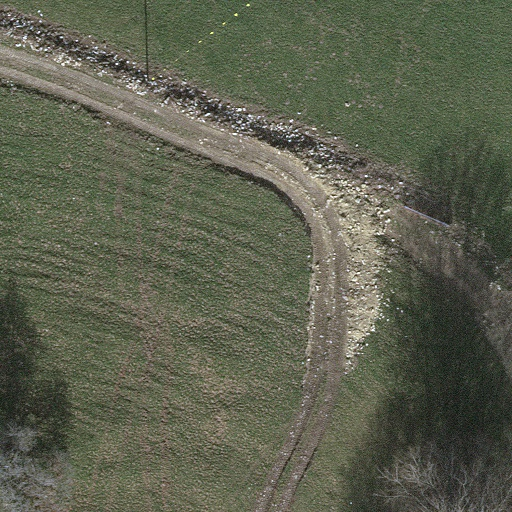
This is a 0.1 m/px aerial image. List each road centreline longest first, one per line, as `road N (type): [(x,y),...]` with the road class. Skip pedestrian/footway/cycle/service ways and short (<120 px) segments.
road 1 (track): [(0,53),(83,79),(417,230),(487,292),(511,328)]
road 2 (track): [(306,177),(335,291),(333,358),(276,511)]
